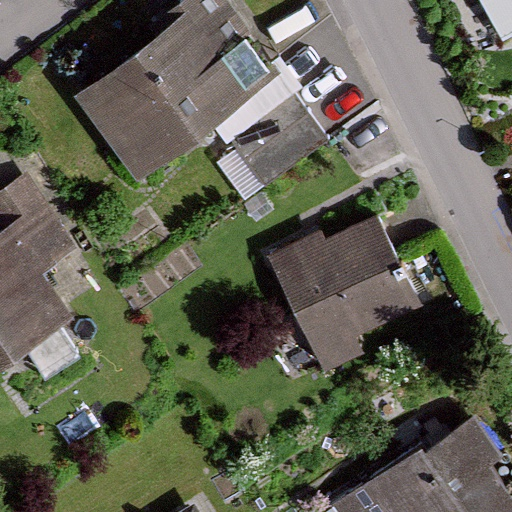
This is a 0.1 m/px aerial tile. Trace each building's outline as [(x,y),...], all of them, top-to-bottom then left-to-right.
[(287,57),(243,0),(163,0),(169,7),(67,83),(133,172),(287,57)] [(511,22),(511,0),(481,0),(495,30),(511,22)] [(0,190),(0,351),(52,320),(26,278),(67,253),(20,178),(0,190)] [(419,298),(377,210),(330,233),(322,216),(268,242),(326,364),(369,344),(360,326),(419,298)] [(492,455),(463,415),(410,454),(404,445),(321,505),(325,511),(510,511),(477,466),(492,455)] [(202,511),(196,501),(179,511),(202,511)]
